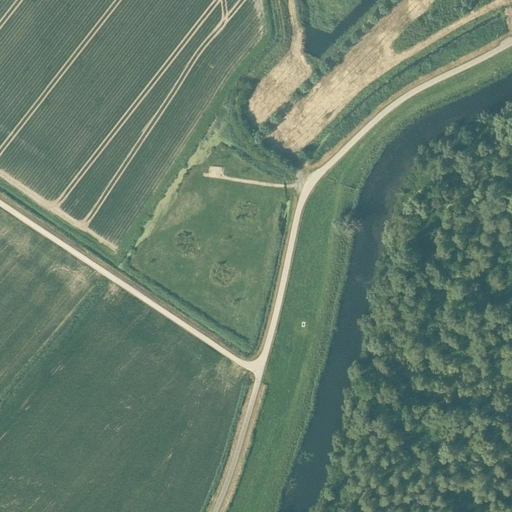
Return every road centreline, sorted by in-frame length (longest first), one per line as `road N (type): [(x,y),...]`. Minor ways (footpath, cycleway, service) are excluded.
road 1 (unclassified): [(260,370),(310,182),(397,101),(511,41)]
road 2 (unclassified): [(260,370),(0,203)]
